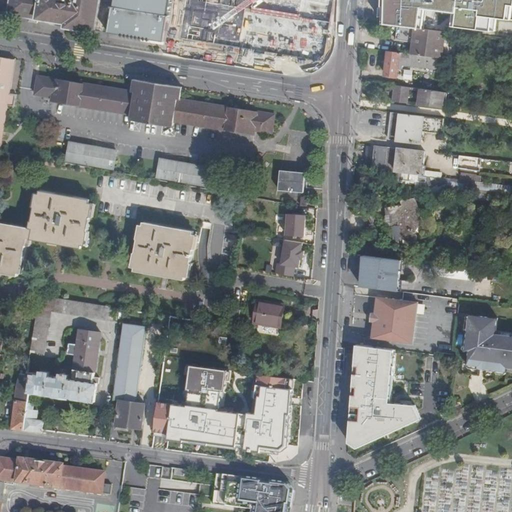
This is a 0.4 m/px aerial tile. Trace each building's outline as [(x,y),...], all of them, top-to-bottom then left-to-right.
[(95,31),(100,0),(10,0),(8,14),(65,24),(64,28),(95,33),(95,31)] [(114,0),(109,34),(127,37),(128,30),(147,33),(146,39),(165,43),(171,0),(114,0)] [(174,0),(168,45),(298,66),(324,48),(331,0),(174,0)] [(383,10),(383,0),(370,0),(370,9),(383,10)] [(445,32),(401,26),(398,25),(396,39),(414,41),(412,54),(438,58),(442,58),(444,43),(445,32)] [(127,37),(146,39),(147,33),(128,30),(127,37)] [(454,33),(445,32),(444,43),(453,44),(453,42),(454,33)] [(438,58),(412,54),(388,51),(385,75),(397,76),(397,69),(401,70),(401,65),(437,69),(438,58)] [(9,94),(14,60),(0,57),(0,148),(7,106),(15,107),(17,95),(9,94)] [(438,58),(437,69),(446,71),(448,59),(442,58),(438,58)] [(413,80),(414,70),(405,69),(404,79),(413,80)] [(184,87),(168,85),(167,88),(149,85),(149,82),(135,80),(133,92),(38,77),(35,96),(52,99),(52,102),(131,115),(131,120),(174,127),(174,122),(254,135),(255,131),(272,134),(274,115),(181,100),(184,87)] [(393,99),(407,101),(409,88),(395,86),(393,99)] [(418,102),(443,105),(444,93),(420,89),(418,102)] [(442,125),(442,119),(391,113),(388,140),(420,144),(421,131),(441,133),(442,125)] [(117,151),(70,143),(67,161),(113,170),(117,151)] [(372,168),(423,174),(426,149),(397,146),(397,148),(375,145),(372,168)] [(208,167),(161,159),(157,177),(205,186),(208,167)] [(480,183),(481,176),(463,173),(462,180),(480,183)] [(25,238),(48,242),(49,240),(67,243),(66,245),(82,248),(84,238),(86,239),(91,210),(89,209),(91,200),(40,190),(38,200),(35,200),(30,229),(0,223),(0,269),(3,270),(3,273),(18,276),(20,266),(23,267),(27,242),(25,242),(25,238)] [(403,247),(405,249),(411,251),(412,246),(414,244),(414,232),(416,229),(418,225),(420,226),(422,223),(419,215),(420,214),(416,207),(417,206),(414,199),(407,198),(407,202),(402,201),(400,203),(403,205),(399,207),(398,206),(388,208),(390,216),(385,217),(387,224),(389,224),(392,230),(392,240),(399,241),(400,239),(402,239),(402,241),(402,245),(403,247)] [(306,217),(288,215),(286,235),(304,236),(306,217)] [(135,271),(150,274),(151,271),(170,274),(169,277),(185,280),(187,270),(190,270),(195,242),(192,241),(194,232),(144,223),(142,233),(139,232),(134,261),(137,261),(135,271)] [(285,240),(279,275),(296,278),(298,268),(304,269),(308,245),(285,240)] [(395,266),(374,264),(372,281),(392,284),(395,266)] [(40,296),(37,310),(31,353),(34,353),(44,354),(51,310),(107,319),(108,316),(114,317),(116,308),(40,296)] [(376,314),(374,322),(372,338),(413,344),(419,303),(405,301),(402,300),(378,297),(376,314)] [(284,306),(258,301),(253,322),(280,328),(284,306)] [(240,310),(233,309),(231,319),(238,320),(240,310)] [(479,367),(480,367),(481,355),(487,356),(486,367),(507,371),(507,367),(511,367),(511,335),(496,333),(499,317),(477,314),(471,313),(466,349),(470,350),(469,360),(468,363),(479,365),(479,367)] [(189,320),(177,318),(176,328),(188,329),(189,320)] [(125,328),(114,404),(119,405),(116,429),(130,430),(130,427),(141,428),(144,404),(136,403),(146,331),(125,328)] [(31,375),(28,392),(93,401),(95,384),(93,383),(101,332),(80,330),(72,380),(31,375)] [(435,362),(393,356),(391,370),(413,373),(411,386),(431,388),(435,362)] [(24,431),(28,403),(29,394),(28,394),(28,392),(31,375),(31,374),(27,373),(26,375),(21,374),(12,426),(12,429),(24,431)] [(268,376),(248,373),(245,388),(263,391),(261,411),(280,414),(283,397),(286,397),(287,387),(275,386),(275,382),(267,381),(268,376)] [(339,387),(337,414),(356,416),(359,390),(339,387)] [(192,393),(169,390),(166,414),(189,417),(192,393)] [(411,401),(412,397),(373,392),(372,407),(396,410),(397,408),(405,408),(406,400),(411,401)] [(228,399),(204,395),(200,424),(208,425),(209,421),(224,423),(228,399)] [(34,403),(28,403),(24,431),(41,433),(41,430),(42,422),(37,421),(38,412),(33,411),(34,403)] [(280,427),(252,423),(249,442),(278,445),(280,427)] [(288,455),(294,460),(303,448),(297,443),(288,455)] [(0,458),(0,479),(111,495),(112,486),(104,484),(105,473),(64,468),(64,465),(21,459),(20,461),(0,458)] [(241,510),(240,511),(292,511),(295,493),(291,485),(272,483),(272,485),(266,484),(266,482),(263,482),(262,484),(247,481),(248,480),(219,476),(214,506),(241,510)]
